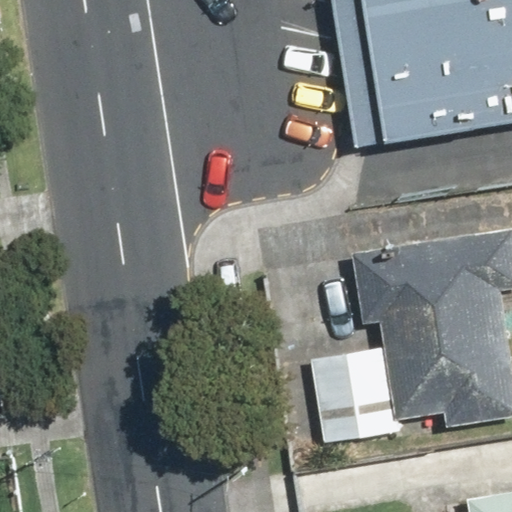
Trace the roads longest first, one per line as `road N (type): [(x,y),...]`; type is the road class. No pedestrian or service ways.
road 1 (tertiary): [(85,0),(163,511)]
road 2 (unknown): [(117,210),(511,145)]
